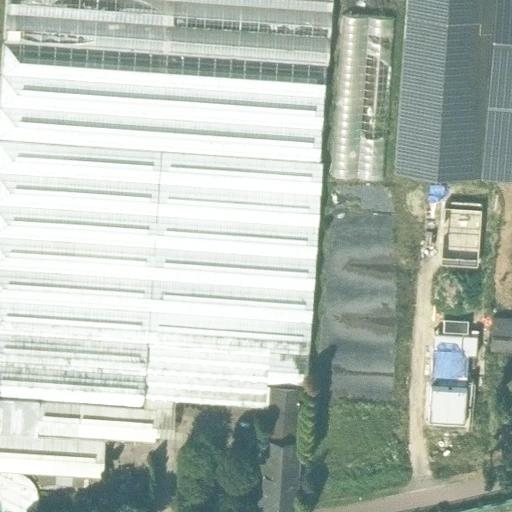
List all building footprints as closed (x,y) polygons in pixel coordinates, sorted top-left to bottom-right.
[(9,0),(6,41),(329,65),(333,0),(9,0)] [(334,173),(385,175),(392,14),(341,12),(334,173)] [(0,125),(0,139),(160,151),(321,164),(329,65),(6,41),(0,125)] [(0,396),(37,399),(142,407),(146,347),(160,151),(0,139),(0,396)] [(307,359),(321,164),(160,151),(146,347),(307,359)] [(480,206),(444,204),(440,260),(477,262),(480,206)] [(511,318),(491,318),(490,347),(511,348),(511,318)] [(432,347),(429,415),(464,417),(468,354),(475,354),(476,335),(461,334),(460,349),(432,347)] [(146,347),(142,407),(157,408),(157,398),(265,405),(267,382),(305,385),(307,359),(146,347)] [(301,442),(305,385),(267,382),(265,405),(258,508),(295,510),(296,490),(301,442)] [(0,432),(35,435),(37,399),(0,396),(0,432)] [(154,439),(157,408),(142,407),(37,399),(35,435),(104,440),(105,436),(154,439)] [(0,468),(102,475),(104,440),(35,435),(0,432),(0,468)] [(36,498),(35,493),(34,488),(31,483),(29,480),(25,477),(21,474),(17,473),(12,472),(6,472),(3,473),(0,474),(0,511),(31,511),(34,508),(35,503),(36,498)]
